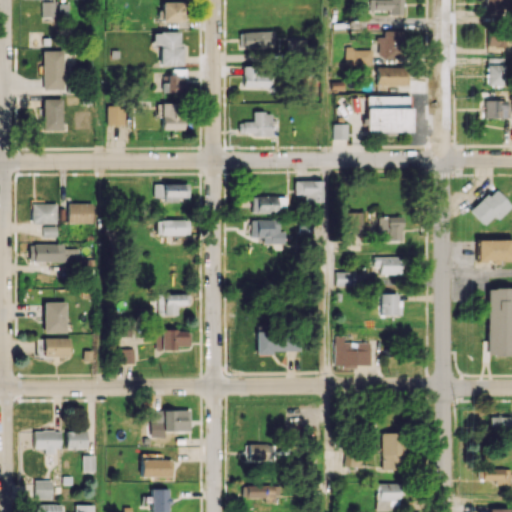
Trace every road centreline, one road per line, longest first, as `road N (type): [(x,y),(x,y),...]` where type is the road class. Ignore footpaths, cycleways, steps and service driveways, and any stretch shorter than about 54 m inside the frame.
road 1 (residential): [(442,0),(444,511)]
road 2 (residential): [(4,0),(5,511)]
road 3 (residential): [(213,0),(214,511)]
road 4 (residential): [(444,386),(0,387)]
road 5 (residential): [(442,159),(0,161)]
